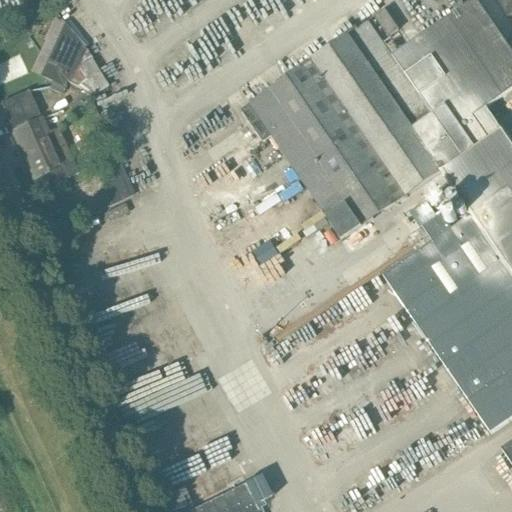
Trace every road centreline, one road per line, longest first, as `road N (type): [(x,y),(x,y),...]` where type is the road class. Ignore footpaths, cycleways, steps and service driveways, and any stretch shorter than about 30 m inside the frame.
road 1 (unknown): [(320,511),(152,123)]
road 2 (unclassified): [(138,511),(0,201)]
road 3 (unknown): [(359,0),(236,70)]
road 4 (unknown): [(152,123),(91,0)]
